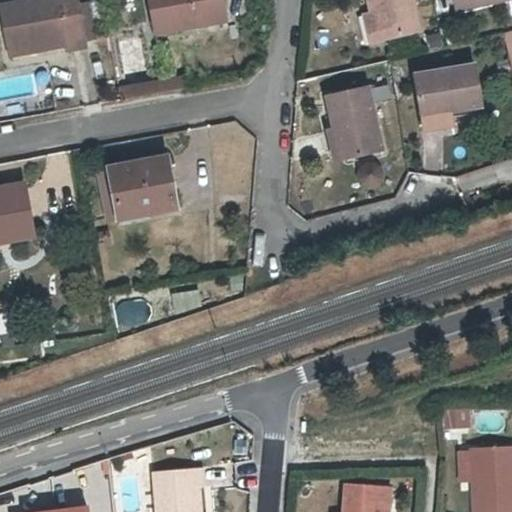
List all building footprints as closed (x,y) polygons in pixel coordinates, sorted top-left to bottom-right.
[(80,0),(39,0),(7,6),(15,49),(71,39),(73,49),(90,46),(89,39),(82,5),(80,0)] [(223,0),(158,0),(164,30),(226,18),(223,0)] [(368,0),(372,18),(379,46),(420,36),(411,0),(368,0)] [(454,0),(458,13),(511,0),(454,0)] [(89,39),(100,36),(93,3),(82,5),(89,39)] [(372,48),(379,46),(372,18),(365,20),(372,48)] [(425,122),(453,116),(496,108),(488,66),(417,80),(425,122)] [(178,84),(138,91),(139,101),(180,94),(178,84)] [(342,132),(347,153),(349,163),(385,155),(371,89),(328,98),(336,134),(342,132)] [(138,91),(123,94),(125,104),(139,101),(138,91)] [(456,129),(453,116),(425,122),(428,135),(456,129)] [(334,155),(347,153),(342,132),(336,134),(330,135),(334,155)] [(152,212),(152,219),(179,215),(171,166),(114,176),(121,217),(152,212)] [(359,169),(359,185),(380,185),(380,170),(359,169)] [(0,235),(11,234),(12,245),(36,241),(27,190),(0,194),(0,235)] [(122,224),(152,219),(152,212),(121,217),(122,224)] [(0,247),(12,245),(11,234),(0,235),(0,247)] [(172,310),(199,308),(198,290),(171,291),(172,310)] [(467,413),(443,414),(444,431),(468,430),(467,413)] [(511,511),(511,451),(472,453),(474,511),(511,511)] [(198,511),(196,488),(201,488),(199,471),(151,477),(154,511),(198,511)] [(384,511),(387,491),(344,488),(341,511),(384,511)]
